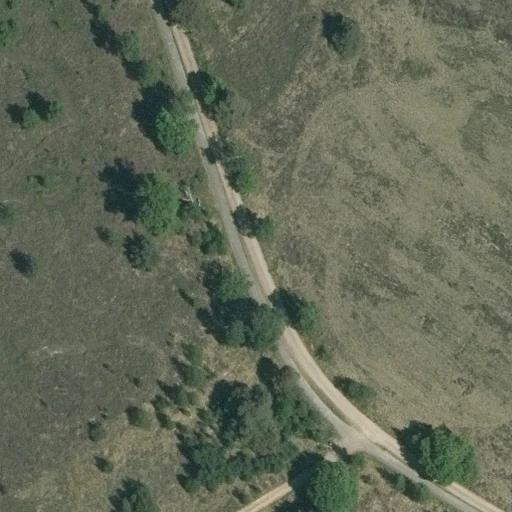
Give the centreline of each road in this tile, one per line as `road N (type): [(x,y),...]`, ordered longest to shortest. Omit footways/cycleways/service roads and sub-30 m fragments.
road 1 (track): [(368,427),(336,397),(268,285),(169,0)]
road 2 (track): [(490,511),(368,427)]
